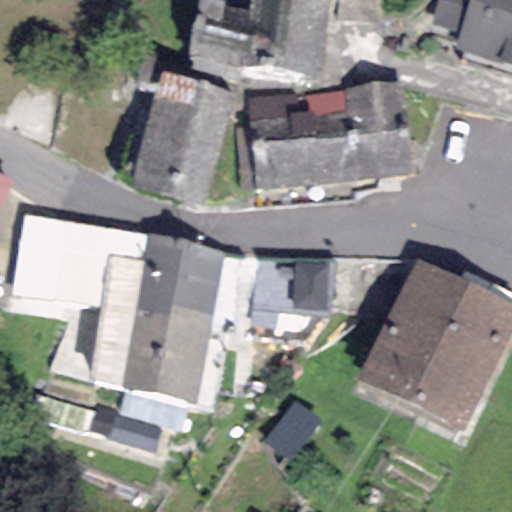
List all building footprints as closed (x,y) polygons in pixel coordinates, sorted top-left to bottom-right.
[(319,79),(327,0),(252,0),(252,10),(199,0),(198,0),(186,57),(245,71),(319,79)] [(511,0),(437,0),(430,24),(459,33),(455,49),(511,65),(511,0)] [(231,89),(161,71),(131,188),(201,205),(231,89)] [(400,83),(246,99),(256,192),(409,177),(400,83)] [(0,204),(12,181),(0,175),(0,204)] [(102,306),(116,230),(23,215),(11,296),(102,306)] [(197,408),(223,252),(116,230),(102,306),(89,384),(197,408)] [(324,313),(330,261),(295,258),(289,309),(324,313)] [(511,309),(417,261),(355,382),(462,437),(511,339),(511,309)] [(294,401),(262,442),(288,462),(320,422),(294,401)]
